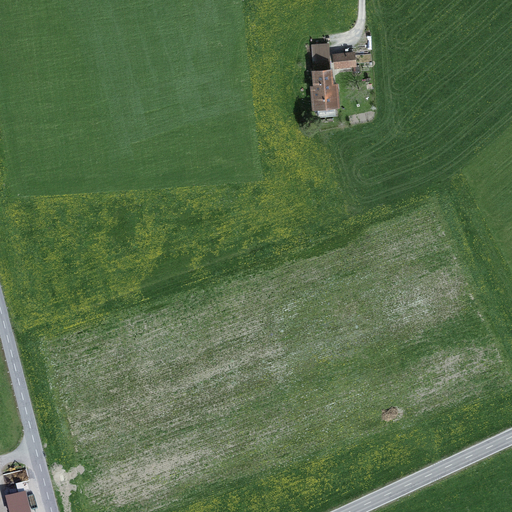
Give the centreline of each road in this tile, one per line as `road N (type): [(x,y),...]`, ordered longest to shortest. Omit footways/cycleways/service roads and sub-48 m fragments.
road 1 (tertiary): [(0,307),(51,511)]
road 2 (tertiary): [(349,511),(511,436)]
